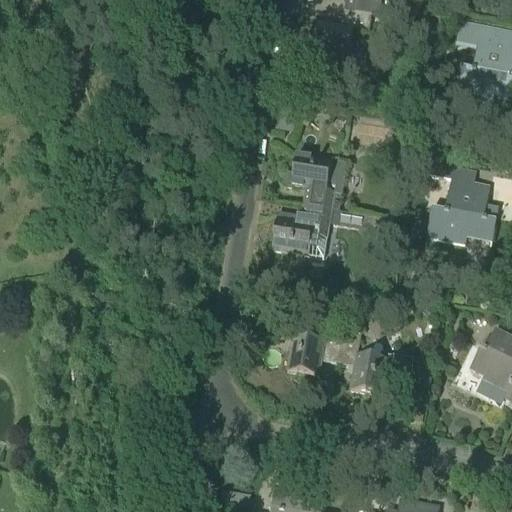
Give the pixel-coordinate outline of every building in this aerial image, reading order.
[(344,14),(371,18),(379,20),(382,2),(371,0),(346,0),(345,4),(346,4),(345,13),(344,13),(344,14)] [(313,58),(348,64),(353,33),(368,35),(371,18),(344,14),(344,15),(343,24),(342,24),(341,30),(318,27),(313,58)] [(511,47),(496,45),(499,33),(499,32),(460,24),(455,50),(476,55),(472,73),(460,70),(453,100),(493,109),(494,100),(511,103),(511,47)] [(404,126),(400,150),(409,152),(414,128),(404,126)] [(339,216),(347,167),(296,159),(293,177),(286,176),(284,190),(306,193),(304,210),(339,216)] [(489,263),(498,218),(485,216),(490,191),(458,184),(461,172),(424,164),(421,178),(451,184),(445,215),(432,212),(426,242),(465,250),(467,241),(491,246),(487,263),(489,263)] [(273,254),(323,263),(328,232),(339,233),(339,230),(378,237),(379,234),(395,237),(397,228),(380,225),(381,223),(339,216),(304,210),(304,211),(303,220),(302,220),(302,221),(281,217),(280,223),(278,223),(273,254)] [(370,309),(362,293),(344,302),(351,316),(355,317),(370,309)] [(294,294),(292,306),(311,309),(314,297),(294,294)] [(381,317),(376,306),(370,309),(355,317),(365,319),(369,316),(372,322),(381,317)] [(366,319),(365,319),(355,317),(351,316),(347,316),(343,334),(342,340),(343,340),(338,368),(339,369),(339,368),(348,369),(348,370),(354,371),(351,394),(382,400),(384,386),(409,390),(415,361),(389,356),(388,364),(359,358),(363,338),(366,319)] [(506,403),(511,406),(511,342),(495,334),(485,353),(481,351),(470,374),(484,381),(482,385),(508,398),(506,403)] [(287,376),(306,379),(319,381),(321,366),(328,367),(328,366),(337,367),(337,368),(338,368),(343,340),(342,340),(325,337),(324,344),(293,339),(287,376)] [(274,500),(271,511),(325,511),(328,498),(327,498),(328,490),(289,483),(286,502),(274,500)] [(398,511),(439,511),(440,511),(400,503),(398,511)]
